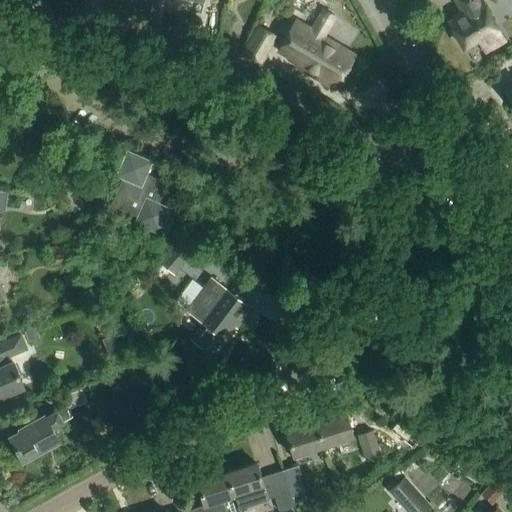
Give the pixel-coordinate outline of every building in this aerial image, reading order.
[(455,0),(464,16),(449,25),(463,49),(478,40),(485,53),(503,43),(496,30),(482,6),(480,7),(476,0),(455,0)] [(335,90),(355,56),(323,37),(335,17),(323,10),(311,30),(295,21),(277,51),(305,68),(303,71),(335,90)] [(263,62),(277,36),(256,24),(241,50),(263,62)] [(159,234),(171,208),(158,202),(166,182),(147,174),(153,161),(127,149),(115,175),(121,178),(110,204),(136,216),(133,222),(159,234)] [(80,231),(90,238),(106,215),(96,208),(80,231)] [(174,240),(157,258),(175,274),(191,256),(198,249),(180,233),(174,240)] [(47,246),(51,263),(61,260),(57,244),(47,246)] [(0,317),(8,315),(0,286),(0,278),(10,275),(7,264),(0,265),(0,317)] [(211,278),(186,311),(202,323),(190,339),(215,358),(229,339),(226,337),(234,327),(236,329),(252,308),(211,278)] [(138,279),(126,290),(134,299),(147,288),(138,279)] [(122,331),(102,340),(109,358),(130,349),(122,331)] [(11,362),(9,356),(27,349),(21,334),(0,343),(0,396),(23,387),(12,361),(11,362)] [(61,409),(56,411),(45,417),(44,415),(19,430),(20,431),(8,438),(21,461),(58,441),(51,428),(72,417),(69,408),(86,402),(81,389),(57,398),(61,409)] [(315,422),(322,446),(335,442),(336,445),(353,439),(345,413),(315,422)] [(403,413),(392,427),(403,436),(415,445),(426,432),(403,413)] [(310,450),(322,446),(315,422),(285,432),(293,459),(311,453),(310,450)] [(373,430),(357,435),(364,459),(380,455),(373,430)] [(457,457),(463,448),(446,436),(440,445),(457,457)] [(486,472),(463,458),(456,469),(479,483),(486,472)] [(255,463),(226,473),(233,496),(237,509),(267,499),(267,497),(274,495),(279,510),(293,505),(290,497),(282,471),(260,478),(255,463)] [(297,466),(282,471),(290,497),(304,493),(298,475),(300,474),(297,466)] [(237,511),(238,511),(237,509),(233,496),(226,473),(196,482),(204,506),(190,510),(190,511),(222,511),(224,511),(237,511)] [(388,490),(407,511),(422,511),(431,504),(404,475),(388,490)] [(509,485),(497,475),(480,494),(491,504),(509,485)]
